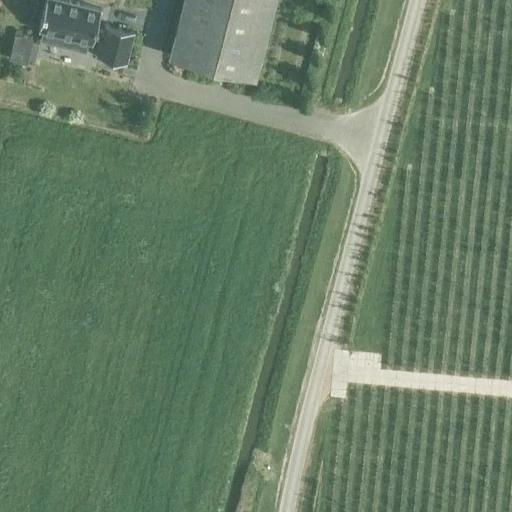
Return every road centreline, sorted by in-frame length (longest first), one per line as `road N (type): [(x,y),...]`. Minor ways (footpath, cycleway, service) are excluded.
road 1 (unclassified): [(416,0),(284,511)]
road 2 (track): [(320,366),(511,388)]
